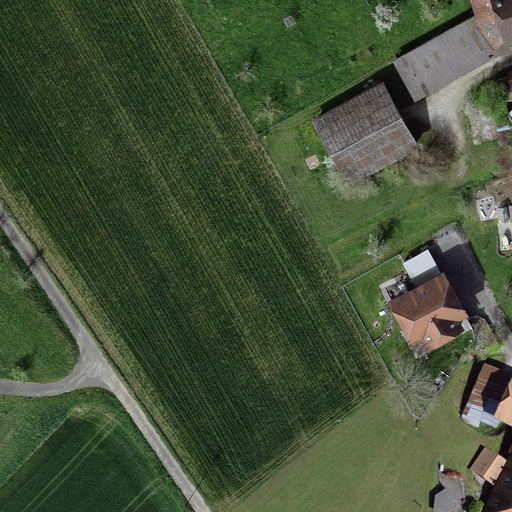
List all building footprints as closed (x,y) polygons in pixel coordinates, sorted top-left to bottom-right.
[(396,59),(415,93),(490,58),(491,63),(511,56),(511,0),(473,0),(477,14),(396,59)] [(511,97),(511,73),(509,74),(510,77),(494,80),(499,100),(511,97)] [(415,145),(380,84),(316,120),(350,181),(415,145)] [(429,343),(458,327),(453,317),(463,311),(442,274),(393,301),(414,338),(424,333),(429,343)] [(511,397),(501,421),(511,425),(511,397)] [(471,469),(492,484),(505,464),(484,450),(471,469)] [(511,511),(511,461),(487,511),(511,511)]
